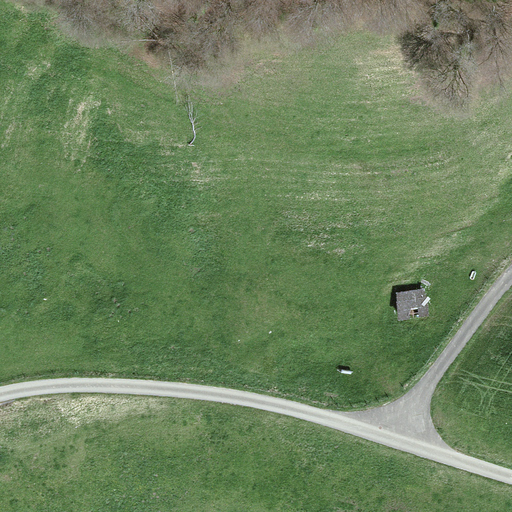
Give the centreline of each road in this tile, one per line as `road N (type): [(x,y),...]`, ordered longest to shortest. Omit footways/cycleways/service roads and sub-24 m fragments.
road 1 (unclassified): [(0,393),(87,382),(220,394),(511,473)]
road 2 (track): [(392,435),(511,279)]
